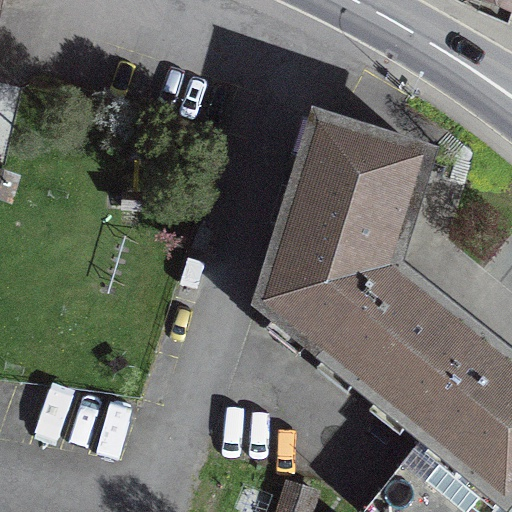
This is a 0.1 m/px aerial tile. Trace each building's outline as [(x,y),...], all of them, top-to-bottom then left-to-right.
[(425,159),(318,126),(261,307),(322,355),(390,271),(425,159)] [(390,271),(322,355),(414,428),(481,344),(390,271)] [(511,368),(481,344),(414,428),(424,437),(503,500),(511,489),(511,368)] [(493,511),(503,500),(424,437),(363,511),(493,511)] [(289,484),(280,511),(310,511),(316,492),(289,484)]
